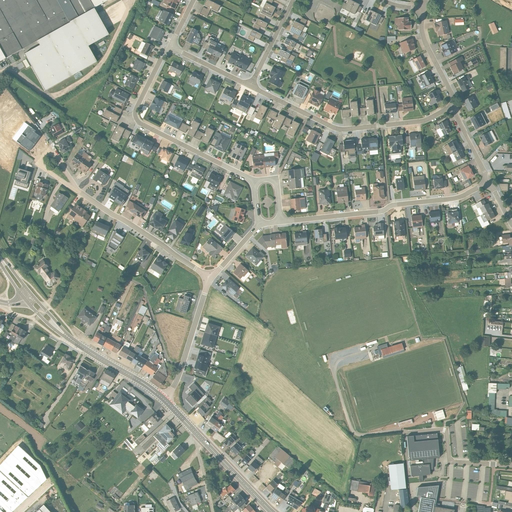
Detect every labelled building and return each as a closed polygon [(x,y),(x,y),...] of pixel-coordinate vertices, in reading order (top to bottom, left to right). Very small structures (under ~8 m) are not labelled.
[(0,0),(0,46),(7,58),(36,42),(94,11),(93,9),(109,0),(0,0)] [(164,0),(162,4),(168,7),(168,8),(170,9),(172,8),(174,10),(178,3),(179,3),(180,0),(164,0)] [(207,0),(206,0),(203,6),(207,8),(206,9),(203,8),(199,14),(206,17),(210,9),(216,13),(220,6),(213,3),(207,0)] [(273,0),(266,0),(262,8),(272,13),(275,8),(270,6),(273,0)] [(343,3),(341,9),(348,13),(354,2),(348,0),(347,0),(346,0),(345,4),(343,3)] [(354,2),(348,13),(354,15),(355,12),(359,13),(361,8),(357,6),(357,4),(354,2)] [(262,8),(258,17),(263,20),(265,17),(268,19),(269,18),(270,18),(272,13),(262,8)] [(39,46),(24,54),(44,91),(97,62),(88,47),(107,35),(94,11),(36,42),(39,46)] [(155,19),(155,20),(159,21),(159,22),(168,26),(170,22),(169,22),(170,20),(171,20),(173,16),(164,11),(163,12),(159,11),(157,15),(155,19)] [(370,23),(375,13),(370,11),(369,11),(367,15),(365,14),(362,19),(370,23)] [(375,13),(370,23),(375,26),(377,22),(380,24),(383,19),(378,16),(379,15),(375,13)] [(303,27),(306,21),(301,18),(298,24),(294,22),(291,27),(305,33),(307,29),(303,27)] [(407,18),(394,18),(394,24),(396,24),(396,27),(398,27),(398,30),(410,30),(410,22),(407,22),(407,18)] [(257,19),(253,28),(258,31),(259,28),(263,30),(263,29),(264,29),(267,24),(257,19)] [(495,21),(489,24),(494,34),(499,32),(495,21)] [(445,22),(434,24),(435,29),(436,29),(437,36),(448,34),(445,22)] [(165,32),(154,26),(149,37),(159,42),(163,35),(165,32)] [(291,27),(289,32),(293,34),(291,38),(300,42),(302,38),(303,39),(306,34),(305,33),(291,27)] [(197,32),(192,29),(185,42),(191,45),(192,43),(197,46),(200,40),(200,39),(199,37),(199,35),(198,34),(197,33),(197,32)] [(252,30),(247,39),(253,42),(254,39),(257,41),(258,40),(259,41),(261,35),(252,30)] [(210,37),(209,38),(208,37),(205,42),(204,42),(201,48),(207,51),(206,52),(211,55),(216,44),(213,42),(214,39),(210,37)] [(297,50),(300,45),(285,38),(283,43),(284,44),(283,45),(287,47),(286,49),(287,50),(285,53),(294,57),(296,58),(298,55),(291,52),(293,48),(297,50)] [(414,45),(412,39),(398,44),(402,54),(415,50),(413,46),(414,45)] [(440,46),(441,50),(440,50),(444,58),(457,52),(455,48),(456,48),(454,41),(451,43),(451,42),(440,46)] [(145,44),(141,42),(139,47),(142,49),(139,56),(146,60),(151,50),(152,50),(154,47),(145,43),(145,44)] [(216,44),(211,55),(219,58),(221,54),(224,55),(227,50),(224,48),(224,47),(217,44),(216,44)] [(280,50),(277,55),(278,56),(281,58),(280,61),(285,63),(287,59),(292,62),(294,57),(285,53),(280,50)] [(234,66),(238,58),(235,56),(236,54),(232,52),(230,56),(227,54),(224,60),(231,63),(230,64),(234,66)] [(239,57),(234,66),(244,71),(250,60),(240,55),(239,57)] [(419,56),(411,61),(414,67),(417,71),(425,67),(419,56)] [(449,68),(452,75),(462,70),(459,62),(462,61),(460,57),(448,64),(449,67),(449,68)] [(141,71),(145,64),(135,59),(133,67),(132,69),(140,73),(141,71)] [(172,63),(168,72),(171,73),(172,73),(175,74),(174,76),(178,78),(183,67),(180,66),(179,66),(172,63)] [(268,83),(276,87),(279,88),(282,83),(279,82),(283,73),(272,67),(268,75),(270,78),(268,83)] [(188,81),(198,86),(203,76),(200,75),(199,75),(193,72),(188,81)] [(420,88),(422,89),(433,83),(428,72),(418,77),(421,84),(420,85),(419,86),(420,88)] [(132,89),(138,79),(129,74),(124,85),(132,89)] [(456,82),(461,93),(469,89),(465,82),(469,80),(467,76),(456,82)] [(215,95),(220,84),(209,79),(204,89),(205,90),(204,91),(208,93),(209,92),(215,95)] [(162,81),(158,89),(164,92),(166,93),(169,94),(173,87),(162,81)] [(292,95),(301,99),(301,98),(303,99),(309,86),(299,81),(297,85),(296,84),(291,93),(293,94),(292,95)] [(116,89),(112,98),(120,102),(120,103),(125,106),(129,96),(128,96),(128,95),(116,89)] [(219,99),(223,101),(224,102),(226,103),(227,103),(229,104),(232,99),(233,99),(236,93),(232,91),(231,92),(224,89),(219,99)] [(320,93),(313,90),(307,103),(317,108),(323,96),(319,94),(320,93)] [(439,94),(437,90),(427,95),(430,101),(428,102),(430,106),(436,103),(436,104),(441,102),(439,98),(440,97),(438,94),(439,94)] [(246,111),(251,100),(242,95),(237,104),(237,103),(233,101),(230,107),(234,109),(244,114),(246,111)] [(154,97),(149,109),(158,114),(161,108),(163,108),(164,108),(165,107),(167,104),(154,97)] [(477,107),(471,97),(463,101),(466,106),(465,107),(467,112),(477,107)] [(397,105),(397,112),(402,111),(402,113),(412,112),(411,98),(401,99),(402,104),(397,105)] [(329,99),(323,111),(328,113),(330,114),(330,113),(335,115),(340,104),(342,103),(342,102),(342,100),(340,99),(338,100),(337,102),(336,102),(336,103),(329,99)] [(364,112),(366,112),(366,116),(373,115),(372,100),(365,101),(365,108),(357,109),(358,117),(365,116),(364,112)] [(350,113),(351,117),(358,117),(356,102),(349,103),(350,110),(341,110),(342,118),(349,118),(348,114),(350,113)] [(511,119),(506,102),(501,104),(506,120),(511,119)] [(383,105),(384,114),(395,113),(395,112),(397,112),(396,104),(394,104),(383,105)] [(254,118),(260,121),(267,108),(260,105),(254,118)] [(106,110),(102,116),(116,123),(122,110),(115,107),(112,113),(106,110)] [(66,118),(54,110),(52,113),(58,118),(57,120),(63,123),(66,118)] [(277,113),(270,110),(267,117),(273,120),(277,113)] [(177,130),(182,120),(175,116),(169,113),(168,116),(164,123),(177,130)] [(488,124),(483,113),(471,119),(477,130),(488,124)] [(272,128),(278,131),(281,124),(284,117),(278,114),(272,128)] [(281,124),(288,128),(291,120),(284,117),(281,124)] [(199,124),(193,121),(190,127),(182,123),(178,130),(185,134),(187,130),(188,131),(186,134),(193,137),(199,124)] [(299,124),(293,121),(286,134),(292,137),(292,138),(299,124)] [(447,124),(446,121),(436,126),(438,129),(435,131),(439,138),(450,132),(447,125),(447,124)] [(59,125),(58,124),(49,129),(54,138),(63,133),(61,129),(65,128),(62,123),(59,125)] [(118,126),(111,139),(118,143),(121,136),(127,139),(131,132),(118,126)] [(304,126),(298,137),(300,138),(302,133),(308,136),(310,131),(308,129),(304,126)] [(214,131),(207,128),(204,134),(196,130),(193,137),(199,141),(201,137),(202,138),(200,141),(207,145),(207,144),(214,131)] [(320,135),(311,130),(310,131),(308,136),(306,141),(315,146),(320,135)] [(480,137),(482,141),(483,141),(484,143),(483,143),(485,147),(497,141),(492,131),(480,137)] [(213,148),(223,153),(230,139),(220,134),(215,132),(212,139),(216,141),(213,148)] [(139,147),(141,148),(146,139),(135,134),(131,143),(135,145),(135,146),(138,148),(139,147)] [(416,148),(420,148),(419,134),(415,135),(415,134),(408,134),(408,137),(405,137),(405,144),(409,144),(409,148),(416,147),(416,148)] [(273,142),(262,136),(262,143),(265,141),(271,145),(273,142)] [(401,136),(387,137),(389,148),(391,147),(391,150),(400,149),(400,146),(402,146),(401,136)] [(71,142),(68,137),(57,143),(63,154),(67,151),(66,148),(71,146),(70,143),(71,142)] [(326,138),(320,151),(320,152),(327,156),(328,155),(333,158),(336,151),(331,148),(334,142),(332,141),(333,141),(326,138)] [(367,139),(368,151),(377,150),(377,146),(380,146),(380,138),(373,138),(367,139)] [(150,150),(155,152),(158,146),(146,139),(140,151),(144,153),(143,154),(147,156),(150,150)] [(361,152),(362,154),(365,154),(365,151),(368,151),(367,139),(360,140),(360,145),(356,146),(356,152),(361,152)] [(349,159),(349,158),(355,158),(355,157),(353,140),(350,140),(345,141),(342,142),(343,145),(338,145),(338,152),(343,152),(347,151),(348,159),(349,159)] [(448,156),(460,149),(458,145),(458,146),(455,141),(443,147),(448,156)] [(228,156),(240,162),(246,149),(235,143),(228,156)] [(168,163),(173,153),(165,149),(165,150),(162,149),(158,156),(161,157),(160,159),(168,163)] [(462,152),(460,149),(451,154),(455,162),(456,162),(464,157),(461,153),(462,152)] [(69,163),(77,169),(87,155),(83,152),(80,150),(78,153),(77,152),(69,163)] [(292,151),(287,162),(291,164),(295,157),(300,159),(302,155),(292,151)] [(316,161),(320,154),(314,151),(310,159),(316,161)] [(278,159),(277,153),(273,153),(263,154),(263,155),(265,168),(269,168),(269,167),(275,166),(274,160),(278,159)] [(92,158),(87,155),(77,169),(83,173),(85,173),(91,164),(89,163),(92,158)] [(263,155),(252,156),(253,168),(257,168),(257,169),(265,168),(263,155)] [(182,174),(183,171),(188,161),(178,156),(173,166),(179,169),(178,172),(182,174)] [(189,164),(186,170),(191,172),(190,176),(192,177),(190,182),(196,184),(198,180),(199,180),(201,177),(204,169),(195,165),(194,167),(189,164)] [(459,171),(464,180),(474,175),(471,169),(469,170),(467,166),(459,171)] [(24,170),(18,169),(15,179),(20,181),(20,182),(27,184),(30,173),(24,171),(24,170)] [(93,180),(98,183),(99,182),(104,185),(109,177),(106,175),(108,172),(104,169),(101,172),(99,170),(93,180)] [(299,169),(287,171),(288,180),(303,178),(303,171),(303,169),(299,169)] [(214,176),(214,175),(210,173),(206,181),(209,183),(207,188),(214,192),(215,189),(216,189),(221,178),(216,175),(215,177),(214,176)] [(423,176),(412,177),(414,191),(420,190),(421,191),(425,190),(423,176)] [(432,177),(433,190),(442,189),(442,188),(446,188),(445,181),(442,181),(441,179),(440,176),(436,176),(436,177),(432,177)] [(403,185),(402,177),(401,177),(401,179),(395,180),(396,188),(393,190),(394,193),(400,191),(400,190),(404,190),(404,189),(405,189),(404,185),(403,185)] [(42,184),(42,183),(39,182),(39,180),(36,178),(34,184),(37,185),(35,193),(37,194),(35,197),(35,199),(36,201),(38,201),(40,201),(41,200),(42,196),(44,196),(45,193),(46,193),(47,190),(47,189),(48,185),(45,184),(44,185),(42,184)] [(288,180),(289,190),(303,188),(302,178),(288,180)] [(108,198),(114,202),(123,187),(116,182),(113,186),(114,187),(111,191),(112,191),(108,198)] [(237,197),(242,188),(229,182),(223,195),(232,200),(235,201),(237,198),(237,197)] [(198,186),(195,184),(190,195),(193,196),(198,186)] [(377,184),(372,184),(372,187),(373,200),(384,199),(383,186),(377,187),(377,184)] [(129,191),(123,187),(114,202),(121,206),(124,202),(123,201),(127,196),(126,195),(129,191)] [(346,187),(335,188),(337,204),(350,202),(350,201),(347,201),(346,187)] [(355,200),(359,200),(360,202),(365,201),(364,188),(361,188),(361,190),(354,191),(355,200)] [(328,190),(318,191),(319,205),(323,205),(323,206),(330,205),(328,190)] [(58,212),(68,199),(58,193),(54,199),(55,199),(50,207),(51,207),(50,210),(57,214),(58,212)] [(290,199),(291,210),(305,209),(304,198),(290,199)] [(477,209),(480,216),(492,210),(488,204),(487,204),(486,204),(484,200),(482,201),(481,201),(480,202),(479,203),(476,204),(478,209),(477,209)] [(128,210),(134,215),(140,205),(137,203),(136,205),(129,201),(126,207),(129,208),(128,210)] [(83,210),(76,204),(66,217),(74,222),(83,210)] [(144,208),(140,205),(134,215),(141,219),(143,216),(144,215),(144,214),(146,212),(143,210),(144,208)] [(199,217),(204,209),(200,206),(195,215),(199,217)] [(245,210),(235,207),(234,211),(233,212),(234,212),(232,220),(242,224),(244,218),(243,217),(245,210)] [(446,222),(447,225),(454,224),(454,226),(458,226),(457,223),(458,223),(456,209),(450,210),(450,209),(448,210),(443,211),(444,214),(446,214),(446,218),(447,219),(446,220),(447,222),(446,222)] [(87,212),(83,210),(74,222),(81,227),(89,216),(86,214),(87,212)] [(482,228),(485,227),(490,225),(488,221),(495,217),(492,210),(480,216),(477,218),(482,228)] [(156,230),(156,229),(160,232),(161,232),(167,222),(161,218),(162,215),(157,211),(155,214),(154,213),(150,218),(151,219),(148,224),(156,230)] [(438,211),(428,213),(429,223),(434,223),(435,223),(439,223),(438,211)] [(420,215),(410,216),(412,229),(412,231),(413,231),(416,231),(416,230),(416,228),(422,228),(420,215)] [(183,226),(174,220),(168,231),(170,232),(167,236),(173,240),(183,226)] [(403,221),(393,222),(394,237),(405,236),(403,221)] [(96,222),(90,235),(96,238),(98,235),(102,225),(96,222)] [(376,224),(374,225),(374,227),(372,227),(373,237),(378,236),(378,239),(384,239),(382,223),(376,224)] [(109,227),(102,225),(98,235),(104,238),(109,227)] [(365,239),(364,225),(360,225),(360,227),(353,228),(354,240),(355,240),(355,242),(356,243),(359,242),(360,242),(359,239),(365,239)] [(228,228),(224,226),(223,227),(221,228),(221,229),(220,230),(220,231),(218,233),(221,236),(220,237),(226,242),(235,234),(228,228)] [(333,228),(334,240),(340,240),(340,241),(341,241),(342,241),(343,241),(343,240),(343,239),(346,239),(345,228),(339,228),(333,228)] [(182,238),(180,244),(188,246),(193,230),(188,229),(186,233),(185,233),(183,238),(182,238)] [(313,230),(314,239),(322,238),(323,242),(326,242),(326,240),(328,240),(327,234),(322,235),(322,234),(321,233),(321,229),(313,230)] [(124,237),(115,231),(113,235),(113,236),(109,242),(109,243),(108,246),(114,251),(117,247),(124,237)] [(295,246),(307,245),(305,231),(301,232),(301,233),(294,234),(295,246)] [(281,249),(286,248),(285,233),(273,235),(275,249),(281,249)] [(509,246),(511,245),(511,237),(510,238),(510,234),(502,235),(503,244),(509,243),(509,246)] [(271,248),(275,248),(273,235),(270,235),(269,236),(265,236),(262,237),(260,238),(257,242),(266,249),(267,248),(271,247),(271,248)] [(222,249),(210,239),(203,247),(209,253),(214,258),(222,249)] [(144,250),(142,248),(135,259),(143,263),(149,254),(144,251),(144,250)] [(252,248),(244,256),(250,261),(250,262),(251,263),(252,263),(255,266),(263,258),(263,257),(264,255),(260,252),(258,254),(252,248)] [(150,269),(159,275),(166,265),(163,262),(162,264),(159,262),(160,261),(157,258),(150,269)] [(48,267),(47,266),(45,263),(45,262),(44,261),(44,262),(42,260),(33,267),(34,268),(39,275),(40,274),(46,283),(46,284),(48,286),(49,287),(50,286),(51,286),(52,285),(52,284),(60,278),(54,271),(51,273),(47,268),(48,267)] [(239,264),(237,267),(237,268),(232,273),(240,280),(240,279),(243,282),(250,274),(248,272),(248,271),(239,264)] [(228,279),(221,287),(226,291),(232,296),(239,289),(228,279)] [(179,297),(175,309),(186,312),(191,295),(184,293),(183,298),(179,297)] [(143,302),(141,301),(135,314),(137,315),(138,313),(143,316),(147,309),(141,306),(142,304),(143,305),(144,303),(143,302)] [(86,310),(84,309),(78,317),(82,320),(80,322),(84,324),(85,323),(89,326),(96,318),(93,315),(93,316),(92,315),(90,313),(90,314),(89,313),(87,311),(86,311),(86,310)] [(118,334),(118,333),(120,331),(123,322),(115,319),(108,334),(110,335),(111,333),(113,334),(110,340),(107,339),(103,346),(111,351),(118,334)] [(97,343),(105,324),(103,323),(101,328),(99,327),(93,340),(97,343)] [(218,327),(207,324),(204,333),(216,336),(218,327)] [(97,343),(102,346),(110,328),(105,325),(97,343)] [(20,329),(15,326),(13,330),(12,330),(10,333),(11,334),(8,339),(13,342),(20,329)] [(13,342),(17,345),(21,339),(22,340),(24,337),(23,336),(26,332),(24,331),(23,330),(22,329),(21,329),(20,329),(13,342)] [(120,334),(121,332),(120,331),(118,333),(118,334),(111,351),(116,353),(121,345),(118,344),(122,338),(120,337),(121,335),(120,334)] [(201,344),(212,348),(216,336),(204,333),(201,344)] [(482,346),(490,347),(490,337),(482,336),(482,346)] [(118,355),(123,357),(130,343),(129,342),(128,343),(126,342),(118,355)] [(377,350),(373,352),(374,355),(378,354),(379,356),(381,355),(382,356),(389,354),(389,357),(397,354),(397,352),(403,350),(401,343),(387,348),(386,344),(379,346),(376,347),(377,350)] [(46,346),(43,350),(42,350),(40,353),(44,356),(40,361),(47,365),(49,362),(46,360),(47,358),(49,359),(51,355),(50,354),(52,351),(49,349),(50,348),(47,346),(46,347),(46,346)] [(127,349),(123,357),(131,362),(138,348),(136,346),(132,352),(127,349)] [(141,349),(138,348),(131,362),(136,365),(141,357),(143,353),(140,352),(141,349)] [(196,361),(207,365),(211,353),(199,350),(196,358),(197,358),(196,361)] [(148,358),(141,368),(146,372),(157,357),(154,354),(154,355),(151,353),(148,358)] [(159,360),(162,355),(160,354),(146,372),(152,376),(157,368),(158,369),(161,366),(158,364),(160,361),(159,360)] [(59,366),(67,370),(72,360),(68,358),(69,357),(65,355),(59,366)] [(141,357),(136,365),(141,368),(146,360),(141,357)] [(206,367),(207,365),(196,361),(193,368),(192,373),(205,377),(208,368),(206,367)] [(163,384),(162,382),(166,376),(166,372),(169,371),(168,365),(164,366),(163,362),(150,380),(158,387),(159,385),(161,387),(163,384)] [(85,369),(80,366),(79,366),(79,367),(74,376),(78,378),(75,383),(79,385),(87,370),(85,369)] [(462,366),(456,368),(463,391),(467,389),(465,382),(467,381),(462,366)] [(108,388),(115,375),(106,369),(98,383),(108,388)] [(92,377),(94,374),(88,370),(77,389),(82,392),(88,381),(91,382),(93,378),(92,377)] [(496,393),(497,384),(489,383),(488,393),(496,393)] [(130,403),(132,400),(127,396),(126,398),(124,396),(125,395),(120,391),(118,395),(113,391),(109,396),(114,400),(109,406),(121,414),(125,409),(137,418),(142,411),(135,406),(134,408),(133,407),(130,403)] [(201,398),(194,391),(185,399),(192,406),(201,398)] [(494,409),(495,393),(489,393),(488,411),(497,416),(506,417),(507,411),(497,410),(494,409)] [(228,401),(229,400),(224,396),(219,404),(222,407),(215,416),(213,414),(205,425),(210,428),(221,414),(230,402),(228,401)] [(211,401),(207,397),(197,406),(197,407),(198,406),(200,408),(196,411),(202,417),(205,414),(203,412),(209,407),(208,406),(210,403),(211,401)] [(442,410),(434,412),(437,421),(445,418),(442,410)] [(143,424),(148,430),(160,419),(159,420),(157,417),(155,414),(155,413),(143,424)] [(219,423),(224,416),(221,414),(210,428),(215,432),(221,425),(219,423)] [(74,426),(79,431),(85,426),(80,421),(74,426)] [(170,431),(171,430),(166,424),(153,436),(159,442),(155,445),(162,452),(169,446),(167,444),(173,438),(172,437),(174,435),(170,431)] [(235,436),(232,433),(222,442),(226,445),(227,445),(228,447),(234,441),(235,442),(237,439),(234,437),(235,436)] [(430,464),(432,464),(433,458),(439,458),(436,434),(406,437),(410,476),(418,476),(419,482),(422,482),(422,475),(429,475),(430,470),(430,464)] [(243,443),(240,439),(229,450),(234,456),(242,449),(239,446),(243,443)] [(0,511),(11,511),(46,480),(39,465),(18,446),(0,465),(0,511)] [(171,455),(174,460),(177,457),(184,451),(179,446),(173,452),(173,453),(171,455)] [(293,463),(295,461),(277,446),(268,457),(274,462),(273,464),(281,471),(285,466),(289,469),(290,467),(293,463)] [(254,452),(251,450),(240,462),(245,466),(251,459),(254,455),(253,454),(254,452)] [(247,468),(246,468),(250,471),(252,473),(255,468),(256,469),(263,461),(257,456),(247,468)] [(405,488),(403,464),(388,465),(390,490),(405,488)] [(180,479),(182,482),(193,477),(192,473),(190,468),(177,474),(179,479),(180,479)] [(281,475),(282,474),(281,472),(265,487),(271,494),(279,484),(276,481),(281,476),(281,475)] [(195,480),(193,477),(182,482),(183,485),(181,486),(181,487),(183,492),(184,492),(187,491),(189,490),(189,488),(197,484),(195,480)] [(350,480),(349,490),(357,492),(368,495),(368,496),(373,497),(375,484),(359,482),(350,480)] [(270,496),(275,500),(281,493),(284,488),(279,484),(271,494),(270,496)] [(225,487),(219,493),(222,496),(225,494),(228,497),(225,500),(223,500),(226,503),(228,502),(230,499),(231,499),(229,496),(234,490),(234,489),(233,488),(232,488),(230,486),(227,489),(225,487)] [(431,511),(433,503),(434,500),(436,486),(417,487),(415,497),(420,497),(417,511),(431,511)] [(275,500),(280,504),(289,491),(286,489),(282,494),(281,493),(275,500)] [(314,489),(311,494),(317,497),(320,492),(314,489)] [(408,507),(406,489),(398,490),(399,502),(395,501),(392,511),(397,511),(399,508),(408,507)] [(296,499),(298,495),(291,491),(289,495),(286,499),(288,500),(286,503),(291,507),(296,499)] [(189,503),(190,502),(192,506),(193,509),(197,508),(196,504),(196,503),(201,501),(197,492),(186,496),(187,499),(184,500),(185,502),(189,501),(189,503)] [(229,511),(231,510),(243,499),(238,494),(231,500),(230,499),(228,502),(230,505),(222,511),(229,511)] [(330,498),(330,496),(325,494),(320,508),(317,506),(314,511),(322,511),(323,511),(324,511),(330,498)] [(170,511),(174,511),(179,509),(174,497),(165,501),(170,511)] [(291,507),(296,509),(298,506),(300,506),(304,499),(301,497),(298,500),(296,499),(291,507)] [(244,507),(247,504),(245,502),(246,502),(243,499),(231,510),(232,511),(233,511),(237,509),(239,511),(240,511),(245,508),(244,507)] [(124,505),(123,511),(133,511),(133,503),(129,503),(129,505),(124,505)] [(453,511),(453,510),(438,507),(439,504),(433,503),(431,511),(453,511)]
